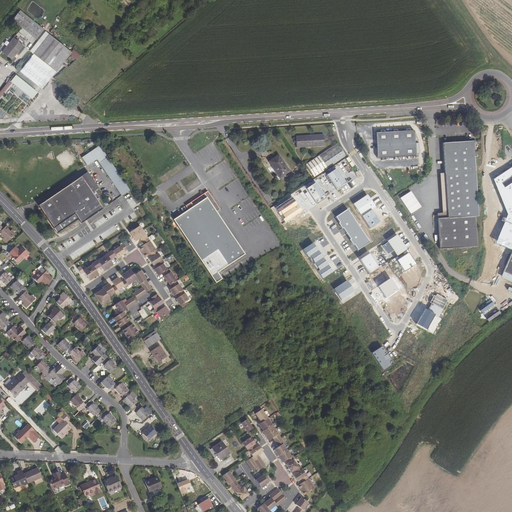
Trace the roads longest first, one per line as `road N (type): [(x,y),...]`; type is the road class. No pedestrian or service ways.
road 1 (tertiary): [(0,134),(467,100)]
road 2 (tertiary): [(197,461),(80,293)]
road 3 (residential): [(123,461),(120,408),(30,324)]
road 4 (residential): [(0,453),(123,461)]
